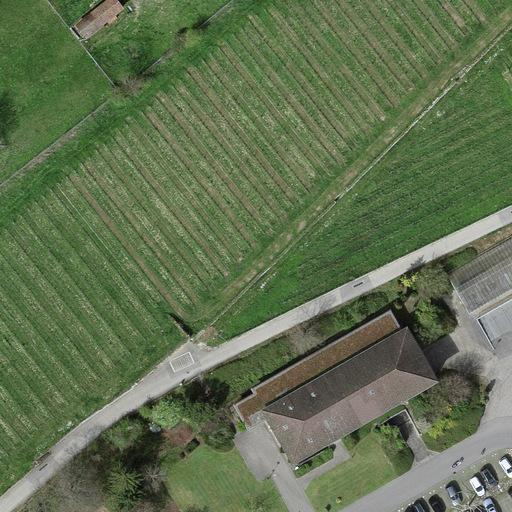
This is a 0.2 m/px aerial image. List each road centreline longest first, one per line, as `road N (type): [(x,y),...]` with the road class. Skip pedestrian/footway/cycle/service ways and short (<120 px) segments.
road 1 (residential): [(511,213),(167,376),(77,439),(1,511)]
road 2 (unclassified): [(359,511),(495,441),(511,440)]
